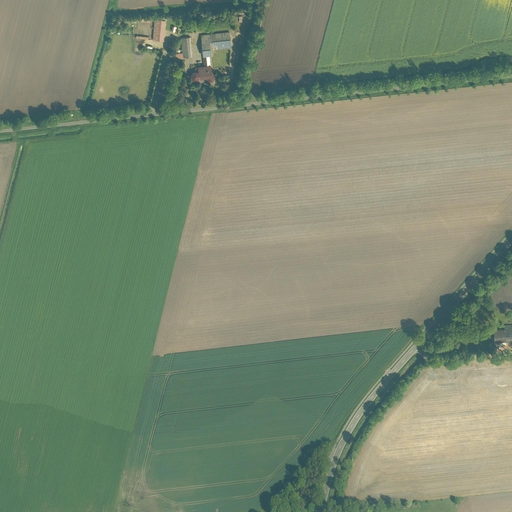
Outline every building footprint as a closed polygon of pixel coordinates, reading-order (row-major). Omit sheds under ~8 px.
[(239,12),(239,16),(234,16),(234,22),(244,21),(244,12),(239,12)] [(165,18),(155,18),(153,38),(164,39),(165,18)] [(230,30),(201,33),(203,54),(210,53),(212,53),(212,49),(232,46),(230,30)] [(191,35),(181,36),(183,56),(193,55),(191,35)] [(213,73),(210,53),(203,54),(204,64),(198,64),(198,68),(194,69),(191,72),(191,76),(194,79),(197,79),(200,76),(207,75),(208,78),(210,80),(213,80),(215,78),(215,74),(213,73)] [(493,328),(494,344),(511,341),(511,328),(505,330),(505,327),(493,328)]
